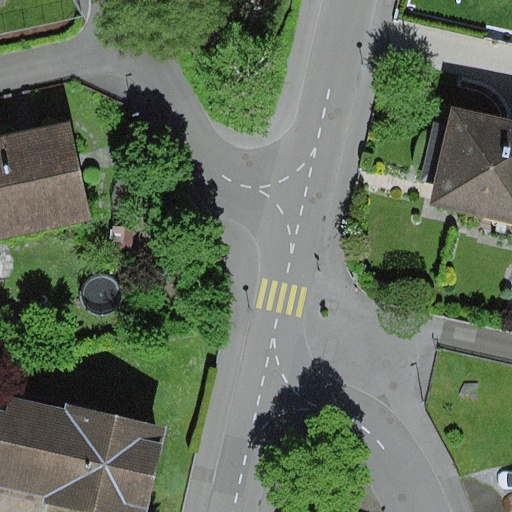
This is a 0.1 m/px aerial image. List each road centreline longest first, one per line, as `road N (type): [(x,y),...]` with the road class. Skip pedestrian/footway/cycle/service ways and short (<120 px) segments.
road 1 (residential): [(144,48),(222,175),(303,203)]
road 2 (residential): [(261,391),(356,422),(384,447),(423,511)]
road 3 (residential): [(351,0),(303,203)]
road 4 (residential): [(303,203),(261,391)]
road 5 (residential): [(144,48),(0,73)]
road 6 (residential): [(261,391),(234,511)]
